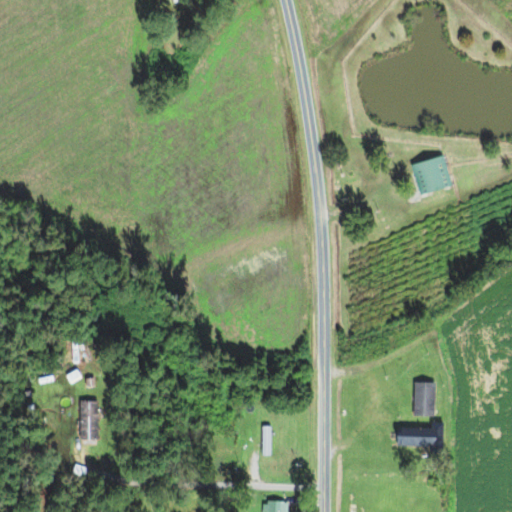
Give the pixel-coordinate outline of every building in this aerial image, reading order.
[(408,164),(415,194),(448,186),(441,155),(408,164)] [(50,373),(63,373),(64,383),(50,384),(50,373)] [(85,379),(95,378),(95,387),(86,387),(85,379)] [(435,382),(434,417),(413,416),(413,382),(435,382)] [(97,401),(97,441),(79,441),(79,401),(97,401)] [(444,423),(443,458),(433,458),(433,447),(397,446),(398,428),(431,430),(432,423),(444,423)] [(271,426),(271,456),(262,456),(262,426),(271,426)] [(287,504),(287,511),(263,511),(263,505),(268,505),(268,502),(283,502),(283,504),(287,504)]
